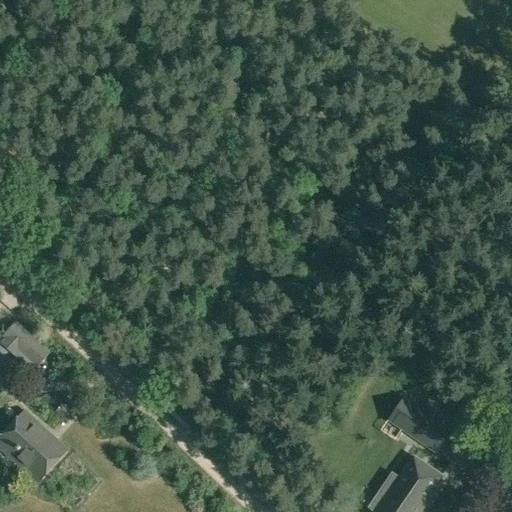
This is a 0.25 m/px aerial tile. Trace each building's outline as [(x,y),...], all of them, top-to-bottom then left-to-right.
[(0,343),(7,350),(33,373),(51,354),(16,323),(3,337),(5,339),(0,343)] [(403,400),(389,420),(436,452),(450,432),(403,400)] [(55,412),(65,420),(72,412),(61,404),(55,412)] [(0,437),(0,449),(40,484),(68,450),(22,411),(0,437)] [(416,511),(439,479),(414,461),(379,511),(416,511)]
